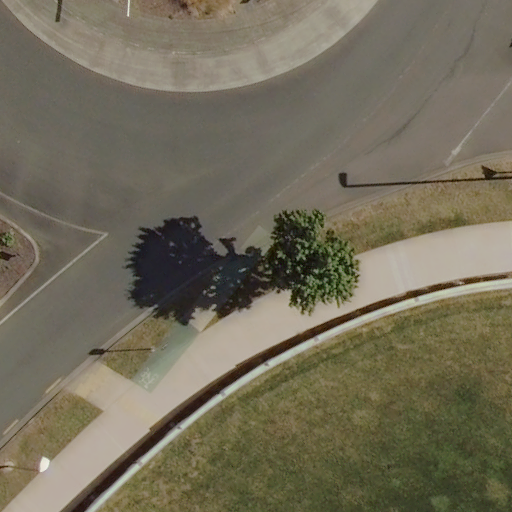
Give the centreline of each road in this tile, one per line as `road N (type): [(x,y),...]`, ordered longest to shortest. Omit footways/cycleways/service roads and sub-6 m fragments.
road 1 (secondary): [(229,167),(138,264),(0,379)]
road 2 (secondary): [(229,167),(138,166),(52,139),(0,104)]
road 3 (secondary): [(383,103),(310,146),(229,167)]
road 4 (secondary): [(466,0),(447,37),(383,103)]
road 5 (residential): [(511,110),(383,103)]
